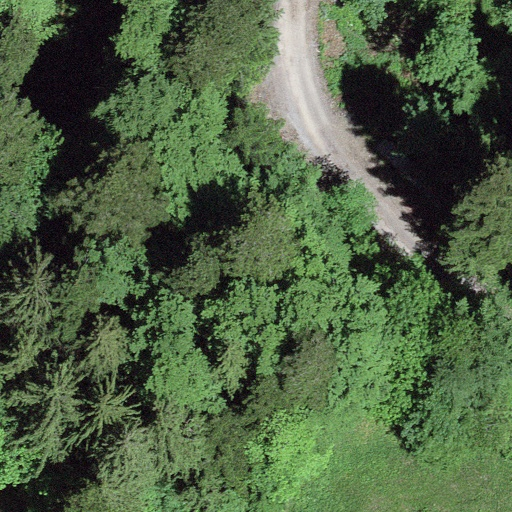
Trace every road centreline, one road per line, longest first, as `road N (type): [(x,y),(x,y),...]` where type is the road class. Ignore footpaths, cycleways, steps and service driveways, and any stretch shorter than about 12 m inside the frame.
road 1 (track): [(299,63),(282,140),(331,293),(336,397),(276,511)]
road 2 (track): [(293,0),(287,28),(332,155),(511,334)]
